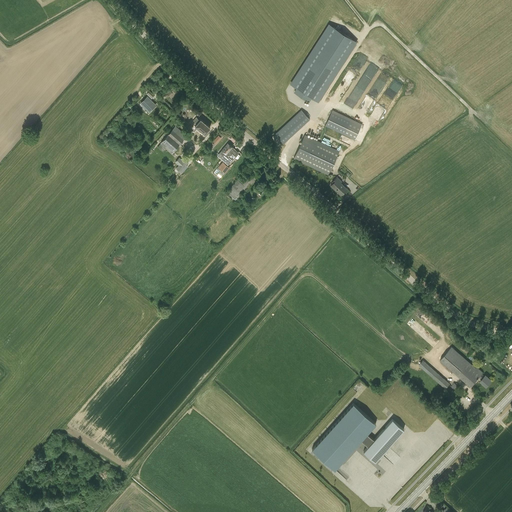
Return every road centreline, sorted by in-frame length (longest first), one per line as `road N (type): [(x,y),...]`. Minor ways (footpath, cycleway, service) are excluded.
road 1 (unclassified): [(511,337),(441,306),(154,49),(112,0)]
road 2 (track): [(282,165),(374,25),(476,115)]
road 3 (primary): [(398,511),(511,394)]
